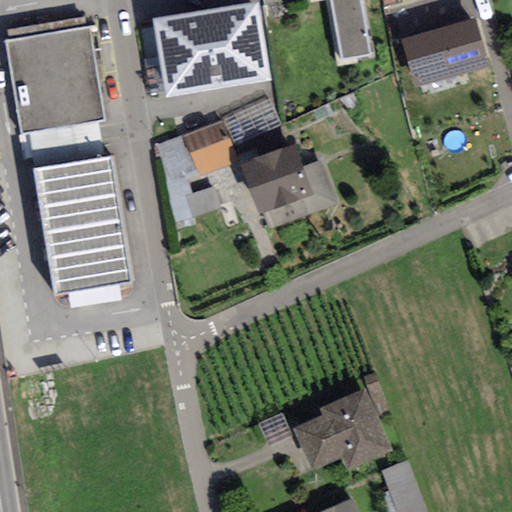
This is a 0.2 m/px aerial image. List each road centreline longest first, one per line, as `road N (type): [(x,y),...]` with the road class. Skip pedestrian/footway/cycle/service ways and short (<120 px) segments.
road 1 (residential): [(511,190),(173,344)]
road 2 (residential): [(117,0),(173,344)]
road 3 (residential): [(173,344),(207,511)]
